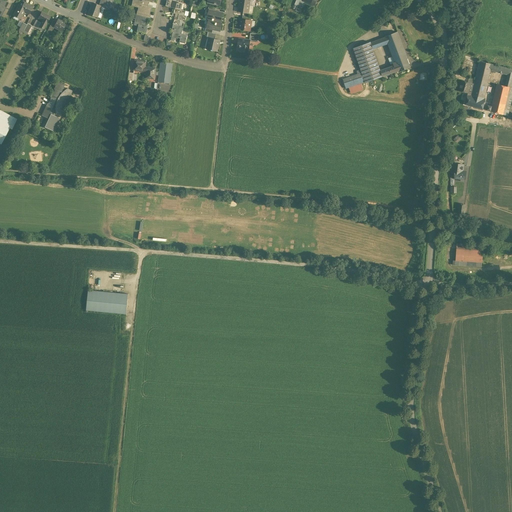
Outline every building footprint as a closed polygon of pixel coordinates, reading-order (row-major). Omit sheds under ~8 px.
[(0,0),(0,18),(9,2),(8,2),(4,0),(0,0)] [(144,0),(143,0),(134,0),(134,4),(141,6),(140,12),(138,11),(138,15),(147,17),(149,18),(152,7),(148,6),(148,3),(149,3),(149,1),(144,0)] [(167,0),(166,6),(175,8),(182,10),(184,3),(179,2),(179,0),(167,0)] [(33,7),(24,2),(23,4),(22,6),(20,10),(24,12),(23,13),(26,14),(26,13),(29,14),(33,7)] [(99,5),(93,2),(89,13),(89,14),(98,17),(102,6),(99,5)] [(19,4),(13,15),(14,16),(18,18),(20,19),(23,13),(24,12),(20,10),(22,6),(20,5),(19,4)] [(250,6),(239,4),(238,12),(249,13),(250,6)] [(182,10),(175,8),(174,13),(175,13),(173,24),(179,25),(180,20),(185,21),(186,16),(185,15),(186,11),(182,10)] [(215,12),(209,10),(209,11),(207,19),(208,19),(219,22),(221,13),(215,12)] [(50,17),(41,12),(38,18),(43,20),(41,23),(38,29),(42,31),(47,22),(47,23),(50,17)] [(147,17),(138,15),(137,15),(138,15),(136,24),(138,25),(137,31),(146,33),(148,26),(144,26),(146,17),(147,18),(147,17)] [(56,21),(53,27),(54,27),(62,31),(66,23),(66,24),(58,19),(56,21)] [(219,22),(208,19),(206,26),(208,27),(213,28),(219,30),(221,22),(219,22)] [(242,19),(240,19),(239,28),(242,28),(243,27),(245,28),(247,30),(248,29),(250,30),(250,26),(251,21),(242,19)] [(41,23),(36,20),(33,26),(34,27),(38,29),(41,23)] [(179,25),(173,24),(171,32),(173,32),(171,40),(175,41),(174,41),(175,37),(180,38),(179,42),(180,42),(180,41),(185,42),(185,43),(185,44),(187,35),(182,34),(183,27),(179,25)] [(53,28),(50,26),(44,36),(48,38),(53,28)] [(398,32),(385,37),(387,44),(395,63),(408,58),(398,32)] [(385,37),(379,40),(381,46),(387,44),(385,37)] [(215,39),(211,38),(208,48),(207,48),(218,51),(219,45),(218,45),(219,40),(220,40),(215,39)] [(250,40),(239,39),(238,47),(242,48),(242,50),(249,51),(249,49),(250,49),(250,46),(249,46),(250,40)] [(370,42),(353,48),(362,73),(365,82),(365,83),(382,77),(382,76),(380,71),(373,49),(377,48),(375,41),(371,43),(370,42)] [(395,63),(393,63),(394,66),(388,68),(391,73),(390,73),(399,70),(399,71),(410,67),(408,62),(407,62),(406,59),(408,58),(395,63)] [(145,62),(135,60),(134,70),(144,71),(145,67),(145,62)] [(173,63),(161,61),(159,82),(171,83),(173,63)] [(500,66),(479,61),(475,80),(474,80),(474,82),(472,92),(472,95),(471,95),(484,98),(488,83),(487,83),(490,71),(499,73),(500,66)] [(511,69),(500,66),(499,73),(507,75),(511,76),(511,69)] [(152,68),(147,67),(146,71),(147,72),(146,77),(154,78),(155,69),(152,68)] [(388,68),(380,71),(382,76),(390,73),(391,73),(388,68)] [(365,82),(362,73),(343,79),(346,89),(365,82)] [(511,78),(510,87),(503,115),(508,116),(511,98),(511,78)] [(64,85),(58,81),(54,89),(55,89),(48,104),(47,103),(42,115),(46,117),(47,115),(49,116),(48,118),(49,118),(51,113),(56,113),(56,114),(56,113),(60,115),(62,112),(63,112),(66,105),(65,105),(67,101),(68,102),(71,94),(70,94),(72,91),(68,89),(68,88),(65,90),(63,88),(64,85)] [(468,82),(461,81),(459,91),(468,93),(468,94),(469,92),(471,83),(468,82)] [(505,86),(497,84),(492,107),(491,111),(503,115),(510,87),(505,86)] [(484,98),(471,95),(472,95),(468,94),(468,93),(465,104),(483,109),(485,99),(484,98)] [(0,111),(0,110),(0,143),(1,144),(9,128),(12,129),(17,119),(3,112),(2,113),(1,113),(0,111)] [(459,135),(454,139),(457,143),(462,139),(459,135)] [(466,171),(455,170),(454,178),(460,179),(460,181),(465,181),(466,171)] [(483,250),(457,248),(456,260),(459,260),(482,262),(483,250)] [(109,292),(89,290),(87,310),(107,312),(109,292)] [(128,294),(109,292),(107,312),(126,314),(128,294)]
